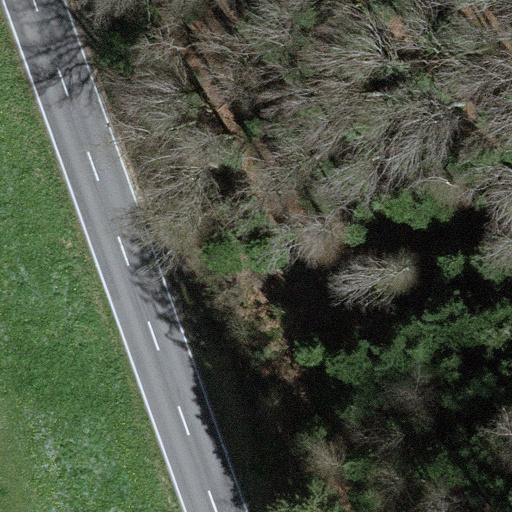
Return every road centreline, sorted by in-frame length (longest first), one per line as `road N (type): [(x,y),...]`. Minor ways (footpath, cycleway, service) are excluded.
road 1 (secondary): [(216,511),(33,0)]
road 2 (track): [(121,246),(195,291),(271,420),(340,511)]
